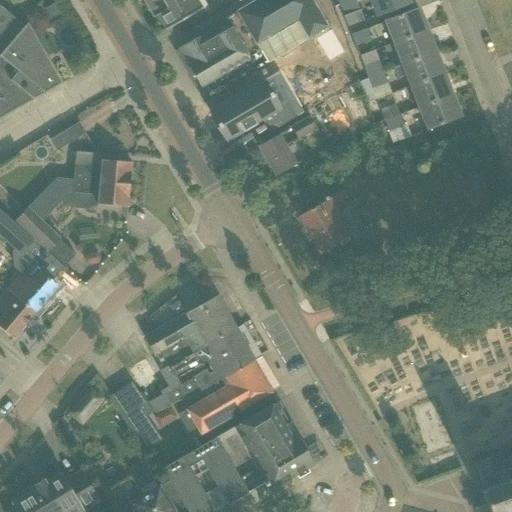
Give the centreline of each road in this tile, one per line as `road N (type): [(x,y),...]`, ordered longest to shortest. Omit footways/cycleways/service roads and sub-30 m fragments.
road 1 (residential): [(0,437),(133,284),(229,217)]
road 2 (residential): [(229,217),(101,0)]
road 3 (residential): [(296,321),(511,257)]
road 4 (residential): [(391,511),(388,474),(296,321)]
road 5 (residential): [(511,160),(451,0)]
road 6 (residential): [(296,321),(229,217)]
